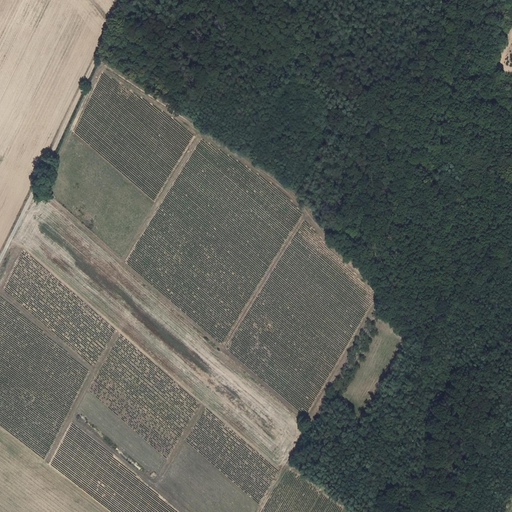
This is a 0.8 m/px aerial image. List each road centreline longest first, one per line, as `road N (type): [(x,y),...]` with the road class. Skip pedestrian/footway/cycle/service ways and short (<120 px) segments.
road 1 (track): [(96,59),(287,189),(423,338),(511,402)]
road 2 (track): [(260,511),(311,426),(36,184)]
road 3 (track): [(124,0),(0,260)]
